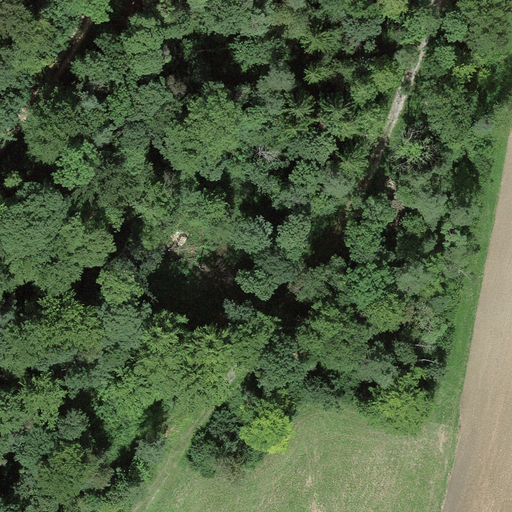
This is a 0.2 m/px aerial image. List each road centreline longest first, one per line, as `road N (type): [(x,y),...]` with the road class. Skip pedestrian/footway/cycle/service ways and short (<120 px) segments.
road 1 (track): [(432,0),(353,200),(236,381)]
road 2 (track): [(3,511),(236,381)]
road 3 (track): [(481,262),(424,511)]
road 4 (track): [(92,0),(71,46),(0,146)]
road 5 (track): [(236,381),(140,511)]
